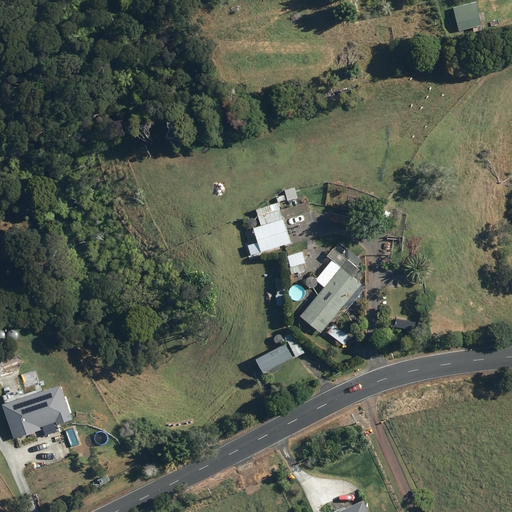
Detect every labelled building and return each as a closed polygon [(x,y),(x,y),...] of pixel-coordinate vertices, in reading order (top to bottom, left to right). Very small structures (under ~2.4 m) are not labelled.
[(474,3),(450,9),(456,32),(480,27),(474,3)] [(296,189),(286,191),(287,201),(298,199),(296,189)] [(256,228),(264,252),(294,242),(286,219),(285,219),(280,202),(259,209),(264,226),(256,228)] [(291,268),(293,274),(302,272),(300,265),(307,263),(304,251),(289,256),(292,267),(291,268)] [(304,316),(323,332),(363,284),(334,260),(318,280),(327,287),(315,302),(309,297),(298,311),(304,316)] [(287,295),(277,295),(278,306),(288,306),(287,295)] [(335,324),(328,333),(344,346),(351,338),(335,324)] [(293,333),(286,336),(289,342),(296,339),(293,333)] [(259,360),(266,373),(295,357),(288,344),(259,360)] [(4,395),(7,404),(4,405),(15,439),(41,430),(40,427),(56,421),(57,425),(71,420),(73,420),(62,386),(58,387),(44,391),(43,389),(27,394),(26,388),(4,395)] [(371,511),(367,501),(342,511),(371,511)]
